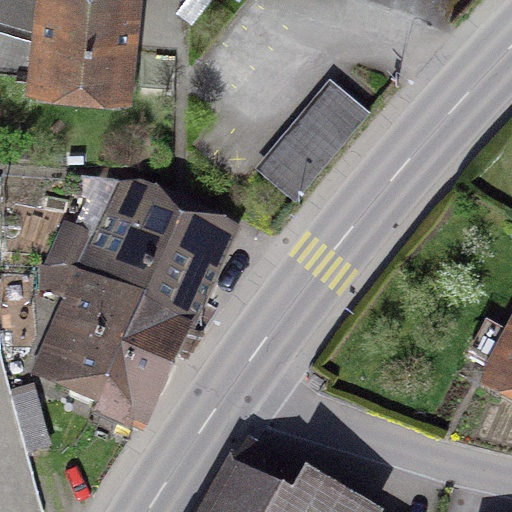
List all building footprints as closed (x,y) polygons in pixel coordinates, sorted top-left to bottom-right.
[(40,78),(120,87),(130,0),(0,0),(0,16),(45,30),(40,78)] [(363,123),(331,97),(260,186),(292,212),(363,123)] [(224,228),(124,184),(78,273),(144,307),(180,324),(224,228)] [(70,393),(98,405),(104,393),(144,307),(78,273),(67,268),(58,294),(76,302),(46,368),(75,381),(70,393)] [(144,307),(104,393),(98,405),(137,422),(180,324),(144,307)] [(511,363),(500,386),(511,392),(511,363)] [(363,511),(255,451),(220,511),(363,511)]
